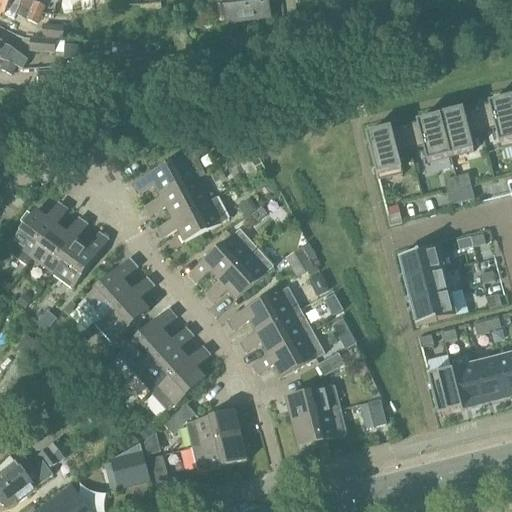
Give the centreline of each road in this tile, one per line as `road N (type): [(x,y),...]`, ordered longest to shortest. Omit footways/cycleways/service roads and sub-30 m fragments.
road 1 (residential): [(277,470),(257,403),(210,327),(89,181),(0,174)]
road 2 (tertiary): [(300,511),(511,458)]
